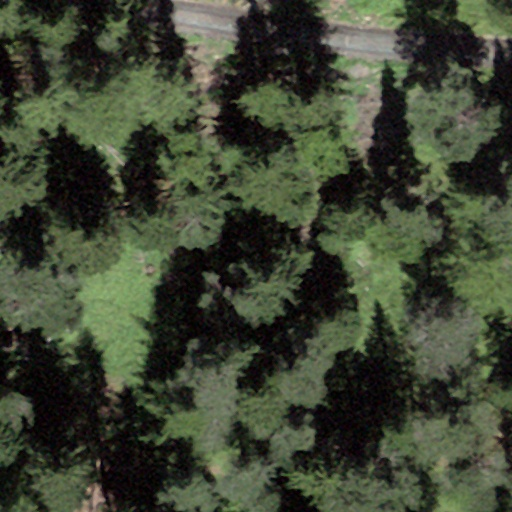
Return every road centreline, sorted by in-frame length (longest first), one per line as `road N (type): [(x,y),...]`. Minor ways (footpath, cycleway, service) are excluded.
road 1 (track): [(296,38),(0,10)]
road 2 (track): [(511,79),(296,38)]
